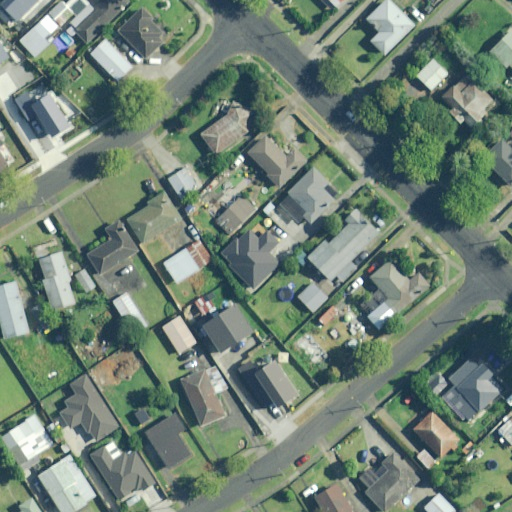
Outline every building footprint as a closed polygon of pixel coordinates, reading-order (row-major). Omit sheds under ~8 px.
[(39,0),(6,0),(2,4),(18,21),(39,0)] [(63,0),(49,14),(61,26),(75,13),(77,15),(71,21),(74,24),(67,30),(71,35),(76,30),(88,43),(132,1),(131,0),(69,0),(67,2),(65,0),(63,0)] [(345,0),(320,0),(334,12),(345,0)] [(371,41),(385,55),(416,23),(393,0),(387,0),(368,20),(380,32),(371,41)] [(154,18),(144,8),(121,31),(148,58),(164,42),(158,37),(163,32),(152,21),(154,18)] [(46,15),(19,41),(35,57),(49,43),(45,39),(58,27),(46,15)] [(511,65),(511,31),(492,51),(507,67),(510,64),(511,65)] [(134,66),(106,38),(90,53),(118,82),(134,66)] [(449,73),(434,58),(418,75),(432,90),(449,73)] [(448,111),(462,124),(467,119),(475,128),(499,104),(467,73),(444,97),(453,106),(448,111)] [(91,95),(79,106),(85,113),(97,102),(91,95)] [(68,127),(49,96),(33,106),(52,137),(68,127)] [(260,125),(245,104),(203,132),(217,153),(260,125)] [(287,155),(269,135),(250,151),(282,187),(309,163),(295,147),(287,155)] [(483,157),(511,185),(511,148),(502,138),(483,157)] [(331,183),(315,166),(289,192),(308,212),(304,215),(314,225),(338,202),(325,189),(331,183)] [(197,188),(185,169),(168,179),(180,198),(197,188)] [(182,219),(165,191),(148,201),(151,205),(127,220),(141,243),(182,219)] [(256,208),(242,194),(216,222),(230,235),(256,208)] [(385,234),(358,207),(345,219),(349,223),(330,241),(327,238),(308,257),(333,282),(339,276),(343,281),(358,265),(356,263),(385,234)] [(140,251),(119,220),(107,229),(113,238),(87,256),(101,277),(140,251)] [(240,240),(237,237),(222,253),(232,262),(230,264),(255,288),(281,262),(271,252),(281,241),(268,229),(259,238),(251,229),(240,240)] [(213,259),(200,238),(165,261),(178,282),(213,259)] [(63,252),(41,257),(54,312),(76,306),(63,252)] [(390,258),(389,259),(369,277),(380,290),(360,308),(379,330),(430,283),(418,270),(408,279),(390,258)] [(84,268),(74,275),(85,292),(96,285),(84,268)] [(17,280),(0,284),(0,317),(6,339),(31,332),(17,280)] [(329,298),(314,282),(298,297),(314,313),(329,298)] [(126,292),(113,300),(135,334),(148,325),(126,292)] [(40,302),(30,310),(46,331),(56,323),(40,302)] [(235,306),(204,327),(221,352),(252,331),(235,306)] [(180,315),(162,326),(179,353),(198,342),(180,315)] [(310,331),(293,344),(314,371),(331,358),(310,331)] [(482,365),(474,356),(450,378),(455,383),(446,392),(473,422),(505,392),(493,380),(499,374),(486,361),(482,365)] [(298,393),(275,360),(254,374),(278,408),(298,393)] [(208,368),(184,378),(202,425),(227,416),(208,368)] [(451,385),(438,371),(422,386),(435,399),(451,385)] [(87,375),(65,389),(70,397),(64,401),(68,407),(63,410),(74,429),(85,422),(96,441),(119,428),(87,375)] [(143,446),(155,464),(163,459),(169,469),(192,454),(178,432),(187,427),(177,411),(145,431),(152,441),(143,446)] [(434,411),(415,430),(443,458),(462,440),(434,411)] [(37,455),(54,444),(35,415),(3,437),(24,469),(39,459),(37,455)] [(511,416),(499,428),(511,442),(511,416)] [(125,442),(119,432),(102,441),(108,452),(125,442)] [(106,473),(116,490),(124,485),(128,491),(149,478),(129,443),(107,457),(114,469),(106,473)] [(427,449),(419,456),(429,470),(438,463),(427,449)] [(383,462),(385,465),(377,474),(374,471),(363,481),(370,489),(366,493),(384,511),(386,511),(422,478),(395,451),(383,462)] [(74,456),(41,476),(62,511),(75,511),(99,498),(74,456)] [(357,511),(343,483),(318,496),(326,511),(357,511)] [(458,511),(459,511),(441,492),(425,507),(429,511),(458,511)] [(44,511),(34,496),(20,506),(23,511),(21,511),(44,511)]
